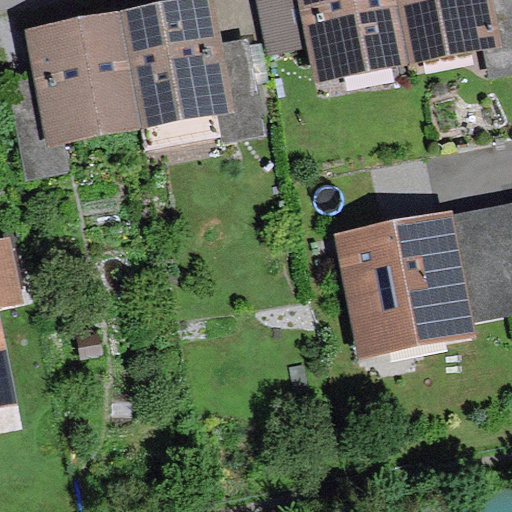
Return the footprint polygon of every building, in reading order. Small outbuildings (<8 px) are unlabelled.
[(318,43),(323,72),(405,56),(393,0),(260,0),(271,52),(318,43)] [(511,0),(393,0),(405,56),(485,40),(492,74),(511,69),(511,0)] [(209,56),(201,14),(120,29),(137,120),(149,118),(154,147),(211,136),(206,107),(218,105),(224,139),(259,133),(243,49),(209,56)] [(62,169),(56,135),(137,120),(120,29),(39,45),(47,86),(12,92),(28,176),(62,169)] [(351,250),(369,345),(458,328),(439,233),(351,250)] [(0,302),(14,300),(4,251),(0,251),(0,302)]
